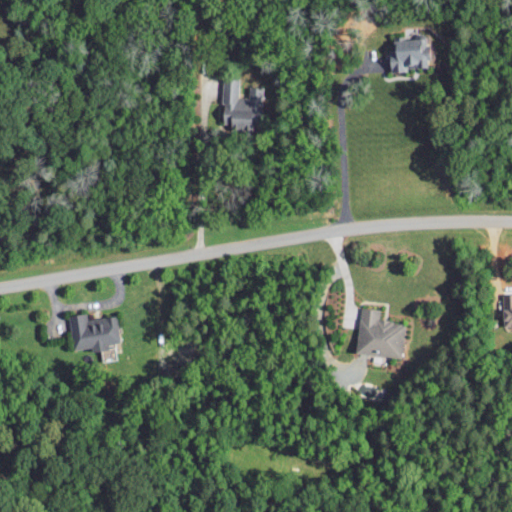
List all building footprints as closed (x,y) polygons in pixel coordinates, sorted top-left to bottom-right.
[(389,39),(391,72),(407,71),(407,67),(427,66),(426,37),(389,39)] [(262,87),(249,87),(249,99),(239,98),(239,78),(224,78),(223,122),(234,123),(234,127),(262,128),(262,87)] [(511,293),(507,293),(507,307),(502,307),(502,328),(511,328),(511,293)] [(355,351),(400,356),(404,321),(379,319),(380,308),(360,305),(355,351)] [(119,341),(116,314),(86,318),(86,311),(73,313),(75,325),(71,326),(74,348),(90,346),(91,350),(108,348),(107,342),(119,341)]
